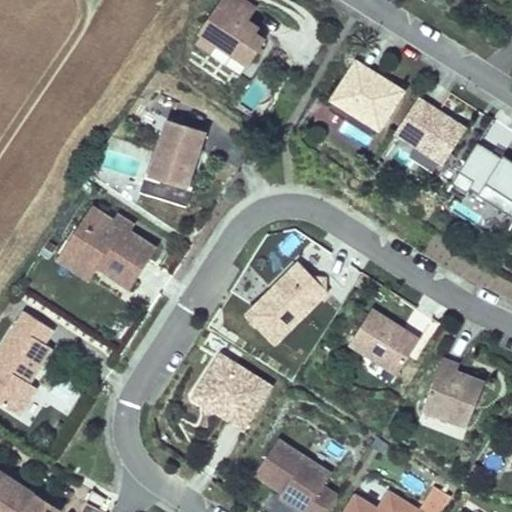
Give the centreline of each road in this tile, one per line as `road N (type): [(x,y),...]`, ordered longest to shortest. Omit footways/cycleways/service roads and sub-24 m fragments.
road 1 (residential): [(197,511),(135,467),(127,407),(228,243),(259,213),(310,209),(445,297),(511,327)]
road 2 (residential): [(511,97),(358,0)]
